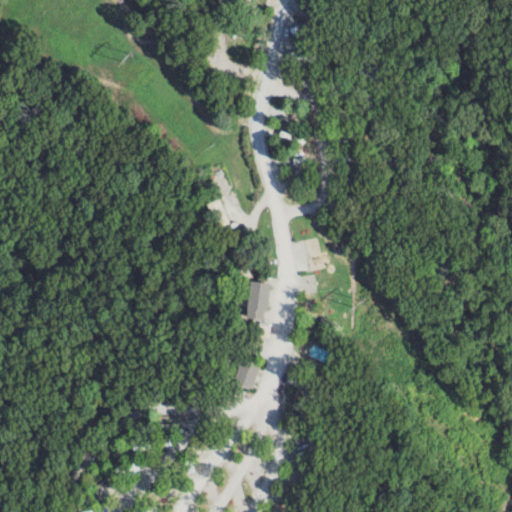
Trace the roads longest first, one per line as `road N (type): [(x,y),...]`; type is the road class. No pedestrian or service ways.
road 1 (residential): [(262,418),(219,418),(191,437),(124,511),(331,502),(331,477),(316,460),(287,455)]
road 2 (residential): [(287,0),(259,141),(282,217),(291,287),(262,418)]
road 3 (residential): [(262,418),(185,511)]
